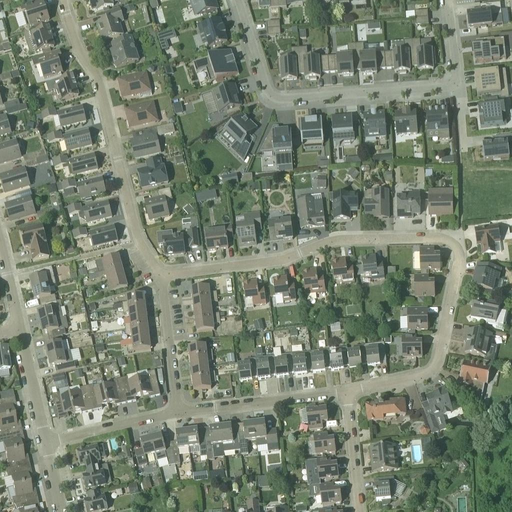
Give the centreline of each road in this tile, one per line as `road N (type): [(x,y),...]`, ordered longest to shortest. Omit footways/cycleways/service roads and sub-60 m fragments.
road 1 (residential): [(346,393),(431,370),(458,258),(449,241),(348,237),(281,260),(159,275)]
road 2 (residential): [(62,0),(100,86),(137,239),(159,275)]
road 3 (residential): [(456,83),(278,99),(267,92),(237,0)]
road 4 (residential): [(177,413),(346,393)]
road 5 (residential): [(177,413),(159,275)]
road 6 (residential): [(47,441),(177,413)]
